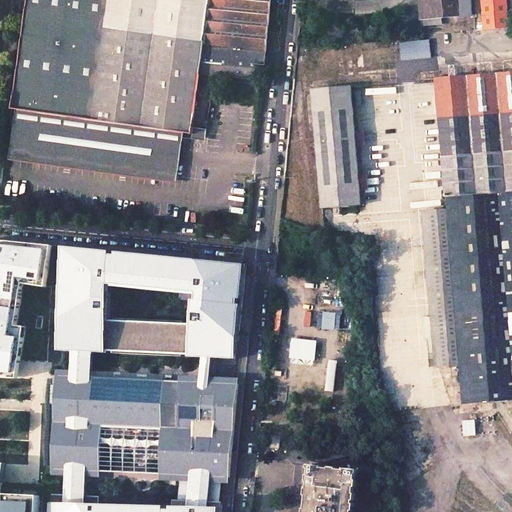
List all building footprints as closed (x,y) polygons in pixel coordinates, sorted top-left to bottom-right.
[(27,0),(12,109),(16,110),(82,119),(98,0),(27,0)] [(98,0),(82,119),(184,133),(193,134),(194,128),(200,79),(200,75),(204,45),(210,0),(98,0)] [(210,0),(204,45),(200,75),(255,80),(257,65),(266,66),(272,0),(210,0)] [(419,0),(421,19),(472,15),(471,0),(419,0)] [(507,0),(480,0),(483,29),(510,27),(507,0)] [(430,41),(399,42),(400,60),(431,58),(430,41)] [(511,72),(436,78),(447,209),(424,211),(437,367),(460,365),(463,406),(511,402),(511,72)] [(352,85),(313,88),(323,209),(365,206),(352,85)] [(10,153),(177,177),(184,133),(82,119),(16,110),(10,153)] [(0,238),(0,379),(17,381),(20,368),(27,324),(19,322),(25,288),(46,291),(55,243),(0,238)] [(213,358),(237,359),(246,269),(65,251),(60,352),(73,353),(71,376),(92,377),(94,354),(202,359),(200,382),(211,382),(213,358)] [(322,328),(337,327),(337,312),(321,313),(322,328)] [(313,365),(317,340),(292,336),(288,356),(297,358),(296,362),(313,365)] [(335,390),(335,359),(326,359),(326,390),(335,390)] [(71,376),(59,376),(57,421),(41,420),(40,442),(56,442),(56,448),(40,447),(39,457),(55,458),(55,469),(67,469),(88,470),(191,475),(212,476),(230,477),(238,384),(211,382),(200,382),(92,377),(71,376)] [(280,437),(272,436),(271,448),(279,448),(280,437)] [(4,463),(0,462),(0,511),(39,511),(41,495),(2,493),(3,477),(4,463)] [(358,469),(309,464),(305,511),(353,511),(355,496),(358,469)] [(65,503),(52,502),(51,511),(221,511),(222,508),(209,507),(212,476),(191,475),(189,507),(86,503),(88,470),(67,469),(65,503)]
